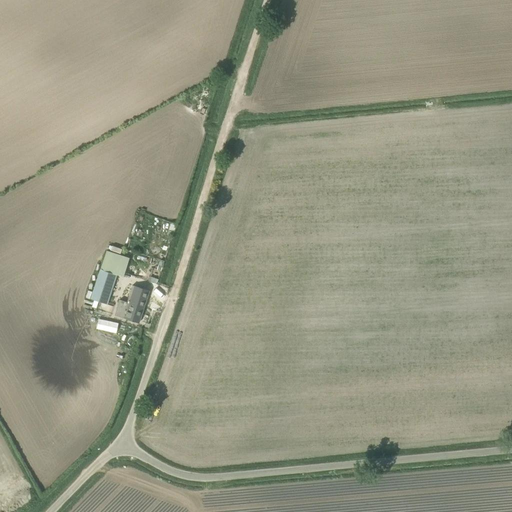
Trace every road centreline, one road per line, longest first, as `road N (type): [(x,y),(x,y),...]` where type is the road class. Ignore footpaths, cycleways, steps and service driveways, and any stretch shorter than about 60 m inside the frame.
road 1 (unclassified): [(120,442),(161,467),(206,478),(511,449)]
road 2 (track): [(269,0),(172,299)]
road 3 (unclassified): [(120,442),(172,299)]
